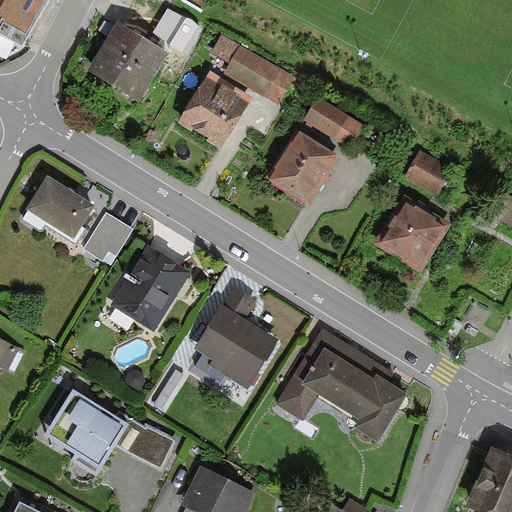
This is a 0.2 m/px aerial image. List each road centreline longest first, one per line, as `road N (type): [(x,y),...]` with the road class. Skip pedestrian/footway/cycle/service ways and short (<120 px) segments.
road 1 (tertiary): [(477,392),(24,112)]
road 2 (residential): [(477,392),(426,511)]
road 3 (residential): [(24,112),(79,0)]
